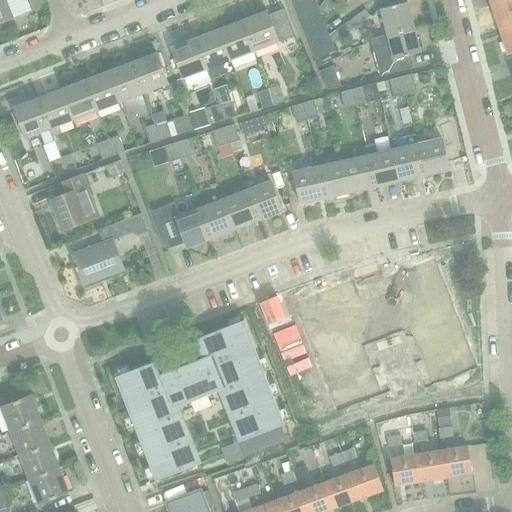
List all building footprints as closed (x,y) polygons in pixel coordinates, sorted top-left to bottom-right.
[(5,0),(0,0),(0,21),(12,16),(5,0)] [(294,0),(293,1),(300,21),(320,13),(315,0),(294,0)] [(511,0),(504,0),(491,5),(499,30),(511,25),(511,0)] [(379,8),(386,34),(414,27),(407,1),(379,8)] [(243,21),(254,52),(295,37),(285,10),(269,16),(267,12),(243,21)] [(300,21),(308,42),(329,34),(320,13),(300,21)] [(254,52),(243,21),(219,30),(231,61),(254,52)] [(511,25),(499,30),(507,55),(511,53),(511,25)] [(414,27),(386,34),(379,35),(371,40),(379,73),(411,65),(408,55),(420,52),(414,27)] [(231,61),(219,30),(196,39),(207,70),(231,61)] [(315,58),(335,50),(329,34),(308,42),(315,58)] [(207,70),(196,39),(172,48),(183,79),(207,70)] [(133,63),(144,93),(168,84),(157,54),(133,63)] [(144,93),(133,63),(109,72),(120,102),(144,93)] [(340,85),(332,65),(320,71),(327,89),(340,85)] [(120,102),(109,72),(85,81),(97,111),(120,102)] [(415,91),(412,75),(402,78),(406,93),(415,91)] [(406,93),(402,78),(390,81),(394,96),(406,93)] [(62,89),(73,120),(97,111),(85,81),(62,89)] [(279,87),(269,91),(273,105),(284,102),(279,87)] [(366,102),(362,87),(352,89),(356,105),(366,102)] [(73,120),(62,89),(38,98),(50,129),(73,120)] [(356,105),(352,89),(341,92),(345,108),(356,105)] [(273,105),(269,91),(258,94),(263,109),(273,105)] [(50,129),(38,98),(14,107),(25,138),(50,129)] [(230,101),(220,104),(225,120),(235,117),(230,101)] [(319,116),(314,101),(302,105),(306,120),(319,116)] [(225,120),(220,104),(210,107),(215,123),(225,120)] [(306,120),(302,105),(293,108),(297,123),(306,120)] [(152,114),(155,124),(166,120),(162,111),(152,114)] [(263,115),(234,124),(239,137),(267,129),(263,115)] [(166,120),(155,124),(160,140),(171,136),(166,120)] [(160,140),(155,124),(145,127),(150,143),(160,140)] [(239,137),(234,124),(224,127),(229,143),(239,140),(239,137)] [(229,143),(224,127),(214,130),(220,146),(229,143)] [(119,137),(108,141),(114,156),(125,152),(119,137)] [(416,144),(424,176),(449,170),(441,138),(416,144)] [(180,159),(191,155),(187,139),(176,143),(180,159)] [(114,156),(108,141),(98,145),(104,160),(114,156)] [(180,159),(176,143),(165,146),(169,162),(180,159)] [(424,176),(416,144),(392,150),(399,182),(424,176)] [(169,162),(165,146),(149,151),(154,166),(169,162)] [(399,182),(392,150),(367,155),(374,187),(399,182)] [(71,154),(61,158),(67,174),(77,170),(71,154)] [(374,187),(367,155),(342,161),(349,193),(374,187)] [(67,174),(61,158),(50,162),(56,177),(67,174)] [(121,159),(105,165),(110,177),(126,171),(121,159)] [(318,167),(325,199),(349,193),(342,161),(318,167)] [(325,199),(318,167),(293,173),(300,204),(325,199)] [(99,215),(90,192),(83,174),(63,181),(67,192),(50,199),(62,230),(99,215)] [(270,182),(246,191),(258,220),(282,211),(270,182)] [(258,220),(246,191),(223,200),(234,229),(258,220)] [(199,208),(210,238),(234,229),(223,200),(199,208)] [(199,208),(175,218),(171,208),(158,213),(168,240),(182,235),(186,247),(210,238),(199,208)] [(142,212),(130,217),(98,229),(103,242),(71,254),(83,287),(125,271),(112,239),(135,230),(137,235),(149,231),(142,212)] [(378,392),(350,320),(355,318),(364,341),(405,325),(396,302),(402,300),(433,381),(473,365),(432,261),(393,277),(398,291),(360,306),(351,283),(298,304),(338,407),(341,406),(350,403),(378,392)] [(153,373),(148,360),(111,374),(149,476),(196,459),(173,399),(210,386),(229,436),(276,419),(238,319),(188,338),(195,357),(153,373)] [(11,431),(41,420),(31,395),(1,407),(11,431)] [(11,431),(20,455),(50,444),(41,420),(11,431)] [(453,435),(451,425),(438,427),(440,437),(453,435)] [(428,439),(426,429),(413,432),(414,442),(428,439)] [(401,444),(400,434),(386,436),(388,446),(401,444)] [(29,479),(60,467),(50,444),(20,455),(29,479)] [(442,450),(446,477),(472,473),(468,446),(442,450)] [(358,456),(354,447),(341,452),(345,461),(358,456)] [(416,454),(420,481),(446,477),(442,450),(416,454)] [(332,466),(345,461),(341,452),(329,457),(332,466)] [(420,481),(416,454),(390,458),(394,485),(420,481)] [(349,472),(359,498),(384,489),(374,463),(349,472)] [(305,465),(293,470),(296,479),(309,474),(305,465)] [(69,492),(60,467),(29,479),(39,504),(69,492)] [(296,479),(293,470),(280,475),(284,484),(296,479)] [(359,498),(349,472),(325,481),(335,507),(359,498)] [(300,490),(308,511),(321,511),(335,507),(325,481),(300,490)] [(257,483),(244,488),(248,497),(260,492),(257,483)] [(248,497),(244,488),(232,492),(235,502),(248,497)] [(168,511),(208,511),(199,490),(165,503),(168,511)] [(276,499),(280,511),(308,511),(300,490),(276,499)] [(252,508),(253,511),(280,511),(276,499),(252,508)]
